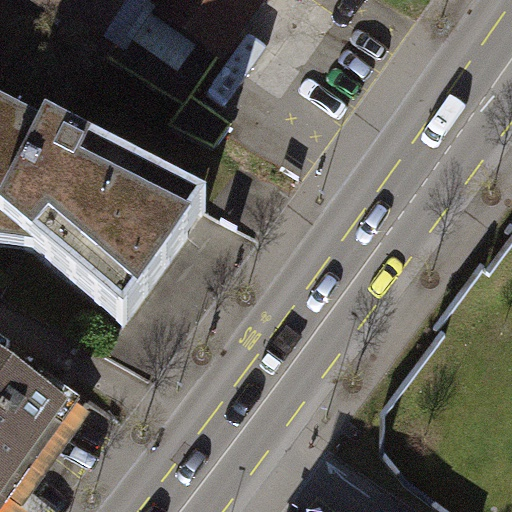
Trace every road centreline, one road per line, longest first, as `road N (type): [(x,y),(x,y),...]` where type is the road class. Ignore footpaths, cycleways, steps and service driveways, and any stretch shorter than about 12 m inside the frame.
road 1 (primary): [(252,417),(511,54)]
road 2 (residential): [(380,511),(252,417)]
